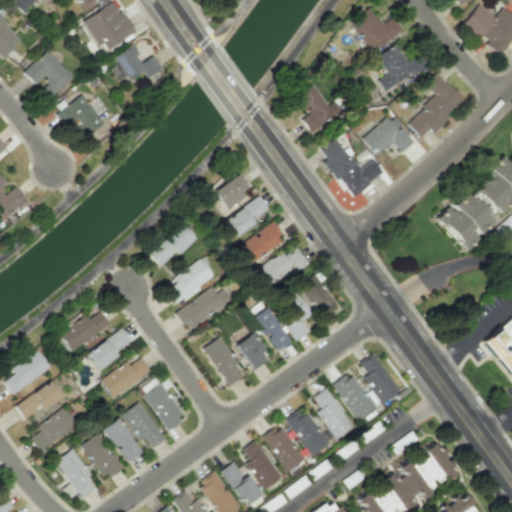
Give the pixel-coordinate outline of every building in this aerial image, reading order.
[(4,0),(22,13),(31,0),(4,0)] [(93,47),(98,44),(100,49),(129,34),(112,1),(78,18),(93,47)] [(511,34),(511,17),(499,7),(491,16),(474,3),(458,24),(480,42),(496,55),(511,34)] [(398,30),(389,17),(379,23),(371,11),(349,25),(367,52),(398,30)] [(6,23),(0,18),(0,58),(16,37),(3,27),(6,23)] [(143,77),(158,68),(149,53),(139,60),(129,44),(110,55),(114,63),(108,67),(117,82),(138,70),(143,77)] [(384,74),(374,80),(382,92),(421,67),(412,52),(402,57),(394,44),(374,57),(384,74)] [(417,137),(426,128),(430,132),(461,99),(433,72),(421,83),(432,94),(404,124),(417,137)] [(306,130),(337,110),(331,101),(324,105),(310,82),(291,94),(303,114),(297,118),(306,130)] [(52,112),(61,126),(71,119),(82,135),(99,124),(79,94),(52,112)] [(398,151),(408,142),(384,115),(358,138),(373,154),(388,141),(398,151)] [(317,148),(324,159),(322,160),(348,196),(380,173),(370,159),(357,169),(333,136),(317,148)] [(511,171),(497,155),(485,166),(511,195),(511,171)] [(448,204),(475,232),(496,212),(497,214),(511,200),(511,197),(486,169),(470,184),(475,189),(467,196),(462,191),(448,204)] [(222,208),(246,190),(233,173),(205,193),(213,205),(217,201),(222,208)] [(11,185),(7,189),(0,180),(0,218),(23,199),(11,185)] [(229,234),(265,211),(256,195),(219,219),(229,234)] [(465,249),(478,233),(443,204),(430,220),(465,249)] [(280,239),(267,221),(233,247),(246,265),(280,239)] [(145,253),(158,267),(189,237),(176,223),(145,253)] [(252,270),(263,288),(304,263),(292,244),(252,270)] [(172,303),(209,275),(196,258),(169,278),(173,283),(162,290),(172,303)] [(294,285),(319,320),(336,308),(310,273),(294,285)] [(184,329),(226,299),(218,288),(212,293),(207,287),(172,311),(184,329)] [(291,340),(305,331),(298,320),(307,314),(294,293),(274,305),(286,324),(282,326),(291,340)] [(269,351),(285,342),(264,307),(249,315),(269,351)] [(104,324),(94,311),(85,319),(81,314),(55,333),(68,351),(104,324)] [(511,313),(480,340),(510,376),(511,374),(511,313)] [(82,352),(93,367),(128,343),(117,327),(82,352)] [(261,350),(250,331),(231,343),(247,369),(261,360),(256,353),(261,350)] [(200,345),(221,385),(237,377),(231,365),(233,364),(218,336),(200,345)] [(6,375),(0,380),(0,383),(9,395),(46,366),(33,349),(3,371),(6,375)] [(356,362),(364,373),(359,376),(379,403),(397,390),(369,352),(356,362)] [(146,370),(136,357),(125,365),(122,360),(95,380),(109,398),(146,370)] [(329,384),(353,420),(371,407),(347,372),(329,384)] [(135,389),(164,428),(181,416),(151,377),(135,389)] [(22,420),(56,394),(45,380),(11,406),(22,420)] [(317,409),(313,412),(331,438),(349,425),(322,387),(308,396),(317,409)] [(140,437),(147,448),(161,439),(135,401),(117,413),(135,440),(140,437)] [(36,430),(25,438),(35,451),(72,424),(59,406),(33,425),(36,430)] [(282,416),(304,455),(324,444),(304,410),(297,414),(294,410),(282,416)] [(99,425),(119,463),(135,454),(116,417),(99,425)] [(257,437),(284,471),(301,458),(273,424),(257,437)] [(76,444),(99,479),(117,467),(93,432),(76,444)] [(237,450),(245,460),(241,463),(261,490),(278,476),(250,439),(237,450)] [(450,475),(434,442),(428,445),(416,456),(398,465),(395,467),(399,475),(392,478),(388,473),(367,493),(365,494),(362,491),(351,501),(354,505),(360,511),(395,511),(410,505),(406,497),(412,492),(417,499),(418,499),(430,487),(433,483),(450,475)] [(91,489),(83,478),(87,475),(68,448),(50,460),(78,498),(91,489)] [(215,470),(241,508),(257,498),(231,459),(215,470)] [(227,511),(236,506),(211,470),(194,482),(214,511),(227,511)] [(167,499),(176,511),(201,511),(184,488),(167,499)] [(0,511),(5,511),(11,509),(1,492),(0,492),(0,511)] [(470,511),(471,511),(462,493),(447,500),(447,501),(437,506),(432,511),(470,511)] [(308,511),(336,511),(328,499),(308,511)]
